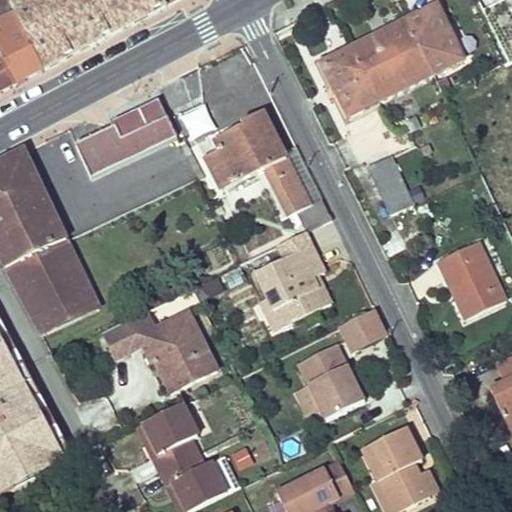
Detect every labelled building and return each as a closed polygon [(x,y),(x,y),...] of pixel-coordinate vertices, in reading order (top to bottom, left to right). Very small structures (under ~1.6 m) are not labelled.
[(0,0),(0,54),(16,84),(42,70),(13,13),(9,4),(6,0),(0,0)] [(13,13),(42,70),(95,41),(72,0),(17,0),(9,4),(13,13)] [(130,0),(72,0),(95,41),(140,18),(130,0)] [(130,0),(140,18),(165,4),(163,0),(130,0)] [(435,8),(405,23),(432,77),(463,62),(435,8)] [(405,23),(353,50),(379,104),(432,77),(405,23)] [(379,104),(353,50),(322,65),(349,119),(379,104)] [(0,54),(0,92),(16,84),(0,54)] [(445,79),(435,84),(440,94),(451,89),(445,79)] [(160,100),(113,122),(115,127),(121,140),(168,118),(160,100)] [(326,216),(320,201),(308,208),(261,115),(242,125),(244,130),(214,144),(219,154),(205,161),(221,193),(262,172),(286,218),(294,214),(301,228),(326,216)] [(115,127),(76,146),(92,179),(178,138),(168,118),(121,140),(115,127)] [(415,118),(403,124),(408,133),(419,127),(415,118)] [(175,186),(193,178),(177,142),(159,150),(175,186)] [(24,153),(0,165),(0,260),(4,269),(65,245),(67,244),(24,153)] [(390,158),(368,168),(391,218),(413,208),(390,158)] [(397,241),(384,247),(390,258),(403,252),(397,241)] [(65,245),(4,269),(5,270),(42,338),(99,310),(67,244),(65,245)] [(435,266),(442,281),(448,278),(458,300),(452,303),(463,325),(505,304),(477,246),(435,266)] [(252,278),(265,304),(279,332),(330,306),(321,289),(316,292),(312,282),(323,276),(309,249),(252,278)] [(448,278),(442,281),(452,303),(458,300),(448,278)] [(279,332),(265,304),(256,308),(270,336),(279,332)] [(338,329),(337,330),(352,357),(387,340),(374,313),(338,329)] [(147,314),(103,336),(117,363),(147,348),(172,398),(218,375),(190,319),(158,335),(147,314)] [(0,499),(66,464),(0,339),(0,499)] [(338,349),(298,368),(328,424),(366,405),(338,349)] [(503,386),(489,393),(511,438),(511,437),(511,361),(502,366),(511,383),(503,386)] [(502,366),(494,369),(503,386),(511,383),(502,366)] [(184,407),(143,428),(158,457),(152,460),(167,490),(172,487),(184,511),(196,511),(228,496),(213,466),(205,470),(191,441),(199,437),(184,407)] [(143,428),(137,430),(152,460),(158,457),(143,428)] [(405,511),(428,501),(417,479),(412,469),(420,465),(404,432),(361,453),(376,485),(371,487),(383,511),(405,511)] [(258,464),(272,458),(263,439),(250,445),(258,464)] [(426,475),(417,479),(428,501),(437,497),(426,475)] [(184,511),(172,487),(167,490),(177,511),(184,511)] [(325,488),(313,493),(316,498),(324,495),(325,488)] [(301,506),(290,511),(291,511),(332,511),(324,495),(316,498),(313,493),(299,501),(301,506)] [(299,501),(286,507),(290,511),(301,506),(299,501)]
